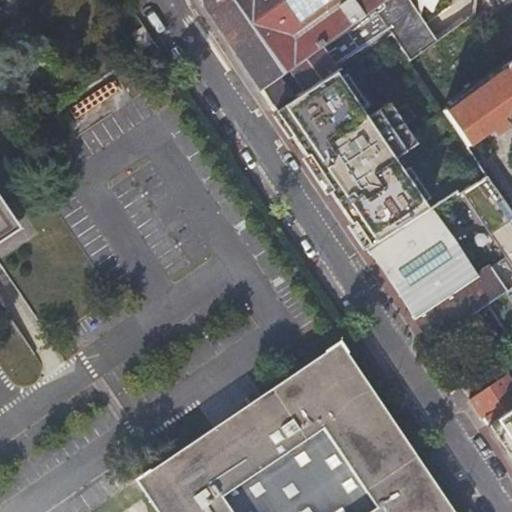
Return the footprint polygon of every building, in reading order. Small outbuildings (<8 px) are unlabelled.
[(0,0),(0,255),(13,255),(16,242),(41,224),(0,166),(0,0)] [(202,0),(203,1),(205,6),(274,110),(292,98),(278,79),(290,70),(304,90),(334,71),(336,70),(331,62),(347,50),(337,36),(362,19),(378,42),(391,34),(392,33),(375,9),(387,0),(202,0)] [(458,39),(430,0),(387,0),(375,9),(392,33),(391,34),(415,70),(458,39)] [(443,110),(468,147),(488,133),(491,137),(505,127),(500,119),(510,112),(511,114),(511,126),(511,127),(511,129),(511,61),(443,110)] [(292,98),(274,110),(369,248),(428,210),(394,159),(418,143),(389,103),(366,118),(334,71),(304,90),(292,98)] [(418,350),(449,329),(485,305),(504,292),(511,286),(511,211),(487,174),(467,188),(482,206),(496,227),(487,233),(507,264),(495,273),(491,267),(477,277),(432,207),(428,210),(369,248),(414,318),(403,326),(418,350)] [(511,286),(504,292),(485,305),(507,337),(511,333),(511,286)] [(418,350),(432,370),(462,350),(449,329),(418,350)] [(224,419),(134,482),(154,511),(454,511),(338,339),(246,403),(249,407),(227,423),(224,419)] [(470,400),(486,424),(511,406),(511,382),(507,375),(470,400)] [(227,423),(249,407),(246,403),(224,419),(227,423)] [(511,406),(486,424),(511,462),(511,406)]
